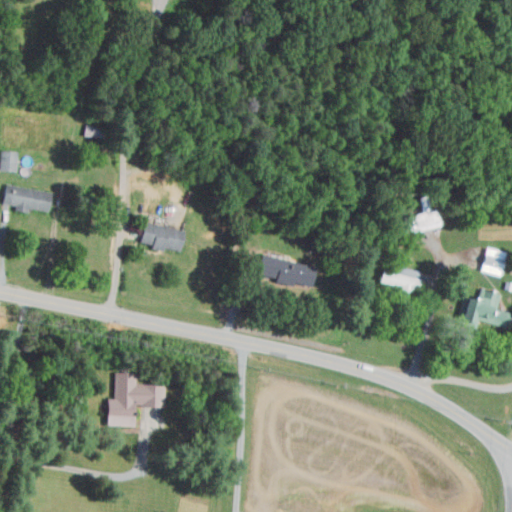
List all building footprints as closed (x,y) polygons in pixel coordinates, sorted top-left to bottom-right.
[(14,151),(0,150),(0,170),(13,172),(14,151)] [(0,202),(0,204),(45,211),(49,191),(3,184),(0,202)] [(398,218),(402,235),(439,227),(435,210),(429,211),(426,195),(417,197),(420,214),(398,218)] [(136,244),(176,253),(181,231),(141,222),(136,244)] [(479,272),(500,275),(503,250),(482,248),(479,272)] [(255,276),(268,278),(267,283),(307,289),(311,264),(258,256),(255,276)] [(376,284),(414,293),(419,274),(380,265),(376,284)] [(507,312),(494,309),(498,294),(478,289),(475,300),(460,297),(454,324),(474,329),(476,321),(503,328),(507,312)] [(162,385),(133,384),(134,373),(112,373),(111,399),(103,399),(103,426),(131,427),(131,407),(161,407),(162,385)]
